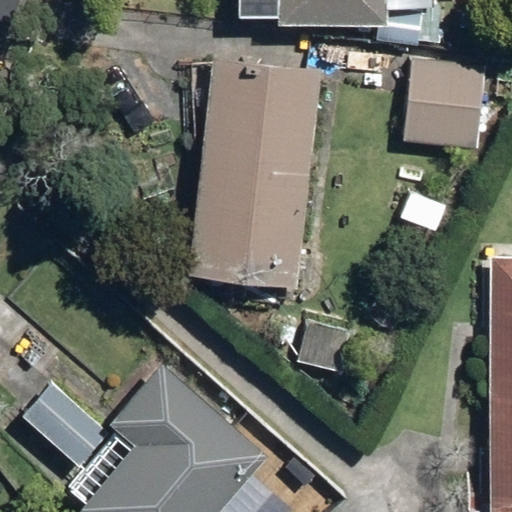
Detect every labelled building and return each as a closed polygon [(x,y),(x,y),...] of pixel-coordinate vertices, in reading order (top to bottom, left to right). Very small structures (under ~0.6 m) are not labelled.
[(231,0),(231,11),(270,12),(270,19),(382,21),(382,0),(231,0)] [(316,66),(207,53),(178,271),(291,282),(316,66)] [(482,64),(404,53),(393,136),(471,147),(482,64)] [(511,511),(511,255),(487,255),(482,511),(511,511)] [(346,329),(300,319),(292,359),(338,369),(346,329)] [(156,358),(105,417),(129,437),(71,505),(78,511),(210,511),(264,451),(156,358)]
